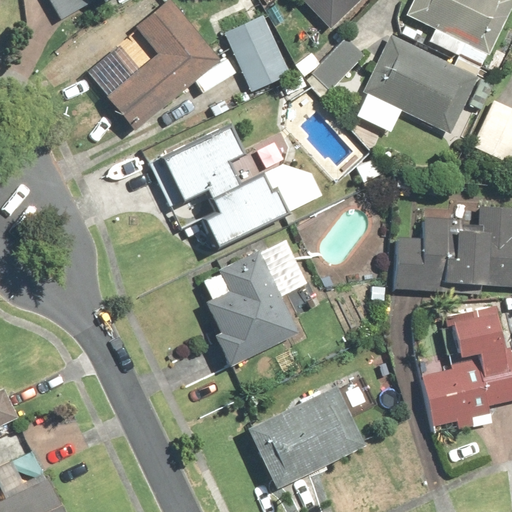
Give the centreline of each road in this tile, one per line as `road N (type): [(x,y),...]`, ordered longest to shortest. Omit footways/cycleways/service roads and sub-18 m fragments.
road 1 (residential): [(178,511),(62,291)]
road 2 (residential): [(0,110),(25,127),(76,237),(75,274)]
